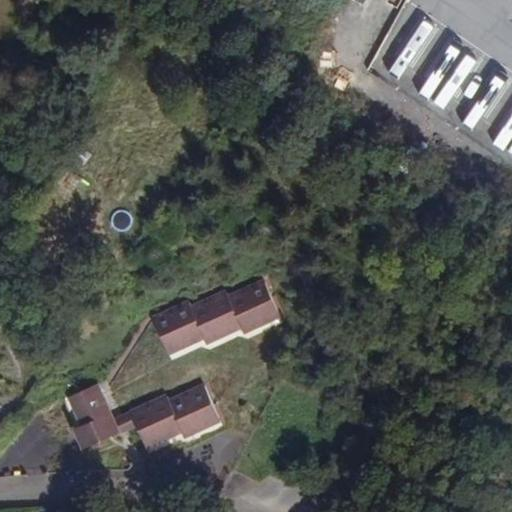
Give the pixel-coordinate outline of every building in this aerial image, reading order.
[(189,304),(154,320),(168,352),(203,336),(206,342),(240,327),(243,332),(278,317),(264,284),(228,299),(226,294),(192,309),(189,304)] [(71,395),(84,424),(77,427),(86,446),(118,432),(113,422),(96,384),(71,395)] [(131,413),(132,414),(124,418),(127,425),(135,421),(136,424),(146,446),(181,430),(183,435),(219,419),(205,386),(169,402),(167,397),(131,413)] [(84,424),(71,395),(64,398),(77,427),(84,424)] [(124,418),(132,414),(131,413),(113,422),(118,432),(136,424),(135,421),(127,425),(124,418)]
